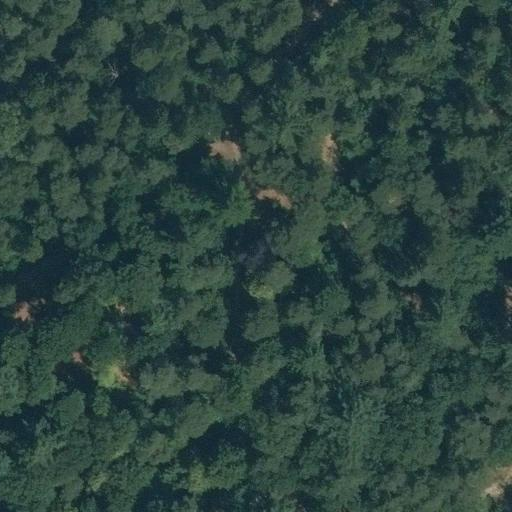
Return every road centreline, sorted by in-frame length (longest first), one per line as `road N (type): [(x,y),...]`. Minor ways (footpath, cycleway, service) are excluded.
road 1 (track): [(300,511),(237,357),(237,179),(227,110),(130,0)]
road 2 (track): [(0,297),(142,203),(332,0)]
